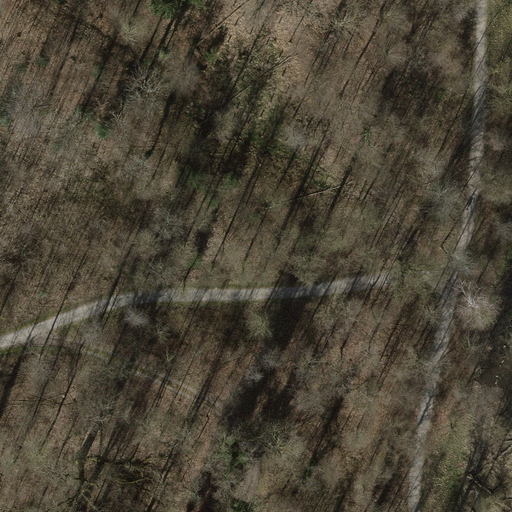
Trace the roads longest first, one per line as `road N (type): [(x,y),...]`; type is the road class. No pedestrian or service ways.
road 1 (track): [(452,268),(303,292),(147,298),(0,342)]
road 2 (track): [(32,332),(223,404),(253,423),(271,460),(277,511)]
road 3 (track): [(480,0),(476,149),(452,268)]
road 4 (track): [(413,511),(452,268)]
